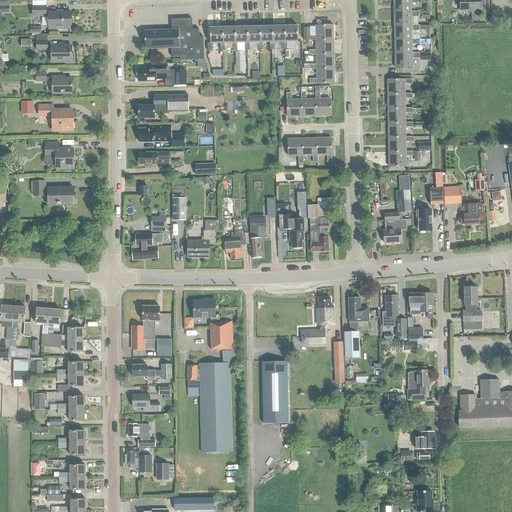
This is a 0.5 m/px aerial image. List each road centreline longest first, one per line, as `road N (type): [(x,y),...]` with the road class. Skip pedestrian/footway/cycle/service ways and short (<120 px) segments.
road 1 (tertiary): [(111,278),(115,0)]
road 2 (residential): [(357,273),(349,0)]
road 3 (tertiary): [(114,511),(111,278)]
road 4 (unclassified): [(247,511),(247,281)]
road 5 (tertiary): [(111,278),(247,281)]
road 6 (unclassified): [(440,398),(439,266)]
